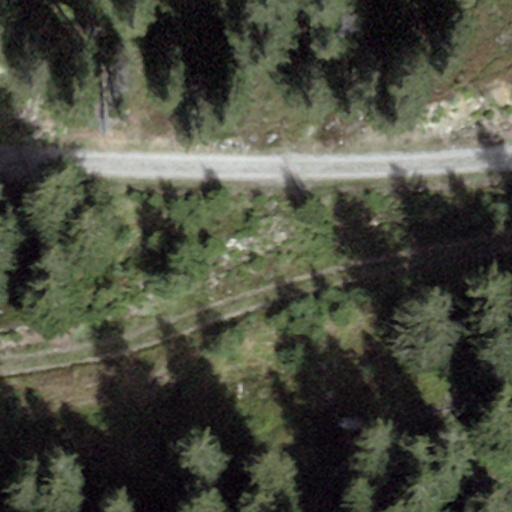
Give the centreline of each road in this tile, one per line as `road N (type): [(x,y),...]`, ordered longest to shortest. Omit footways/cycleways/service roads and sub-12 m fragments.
road 1 (track): [(0,366),(113,349),(511,236)]
road 2 (track): [(511,147),(317,167),(0,156)]
